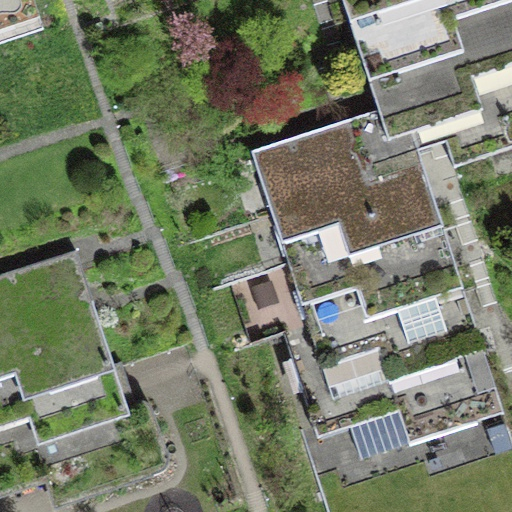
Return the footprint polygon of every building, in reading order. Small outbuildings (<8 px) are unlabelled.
[(0,0),(0,31),(38,19),(31,0),(0,0)] [(511,113),(511,0),(354,0),(343,4),(378,112),(388,143),(439,126),(431,102),(499,80),(510,114),(511,113)] [(431,102),(453,169),(511,149),(511,120),(510,114),(499,80),(431,102)] [(378,112),(251,153),(280,240),(430,191),(412,135),(388,143),(378,112)] [(430,191),(280,240),(307,325),(458,276),(430,191)] [(0,419),(117,381),(76,251),(0,276),(0,419)] [(307,325),(283,333),(303,395),(478,338),(458,276),(307,325)] [(303,395),(291,398),(313,468),(404,439),(501,408),(478,338),(303,395)] [(124,405),(117,381),(0,419),(0,465),(10,494),(62,477),(71,504),(159,474),(167,466),(168,456),(150,407),(139,401),(124,405)] [(427,511),(511,511),(511,442),(501,408),(404,439),(427,511)] [(313,468),(327,511),(427,511),(404,439),(313,468)]
